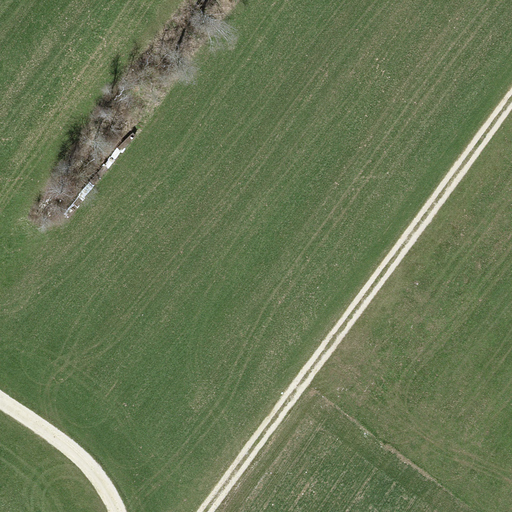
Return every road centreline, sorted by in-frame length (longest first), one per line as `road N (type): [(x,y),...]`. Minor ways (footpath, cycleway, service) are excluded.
road 1 (track): [(511,106),(206,511)]
road 2 (track): [(0,399),(85,458),(117,511)]
